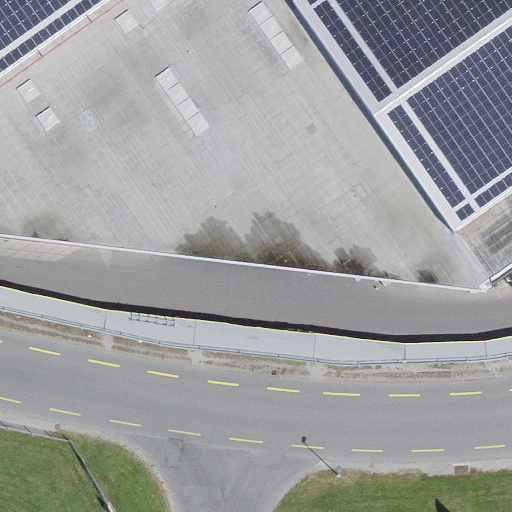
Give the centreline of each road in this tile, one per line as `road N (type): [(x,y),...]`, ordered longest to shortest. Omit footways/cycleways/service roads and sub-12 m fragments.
road 1 (unclassified): [(244,415),(365,423),(511,413)]
road 2 (unclassified): [(0,368),(244,415)]
